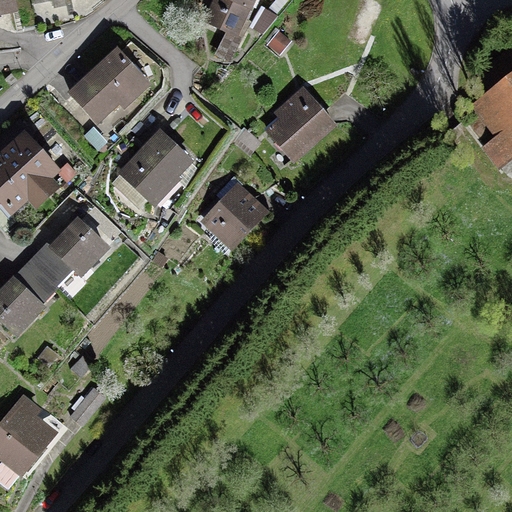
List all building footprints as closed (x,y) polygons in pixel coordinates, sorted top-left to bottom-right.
[(9,0),(0,0),(0,16),(12,14),(9,0)] [(248,0),(207,0),(198,22),(233,37),(248,0)] [(139,88),(105,52),(61,98),(92,131),(139,88)] [(511,69),(464,105),(490,140),(479,148),(497,171),(511,159),(511,69)] [(301,93),(258,129),(290,166),(332,130),(301,93)] [(244,129),(233,142),(249,156),(260,143),(244,129)] [(187,164),(152,131),(108,176),(143,210),(187,164)] [(12,134),(0,144),(0,214),(14,202),(23,212),(42,195),(34,187),(49,173),(12,134)] [(263,217),(232,186),(196,221),(227,253),(263,217)] [(106,248),(77,221),(46,255),(42,251),(29,265),(34,268),(52,285),(69,266),(80,276),(106,248)] [(19,285),(12,279),(0,291),(0,321),(16,336),(42,307),(37,302),(52,285),(34,268),(19,285)] [(82,426),(103,396),(93,389),(72,419),(82,426)] [(16,400),(0,418),(0,475),(9,483),(53,431),(16,400)]
